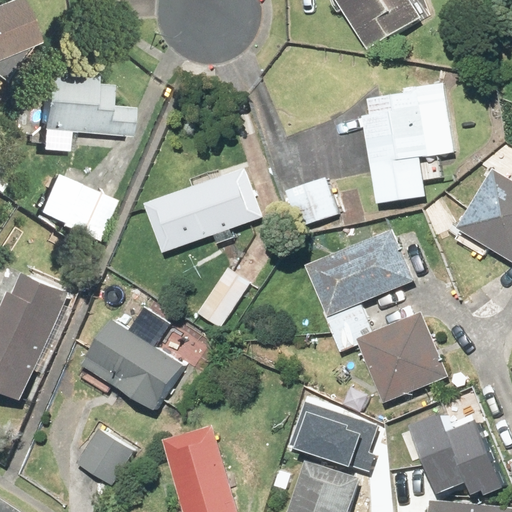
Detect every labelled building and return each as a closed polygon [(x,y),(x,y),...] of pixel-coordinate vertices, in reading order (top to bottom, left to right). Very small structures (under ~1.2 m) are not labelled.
[(0,0),(0,57),(43,40),(26,0),(0,0)] [(422,0),(350,0),(378,48),(432,16),(422,0)] [(48,60),(43,126),(133,133),(135,102),(114,101),(115,80),(98,79),(99,64),(48,60)] [(381,113),(373,114),(388,203),(436,195),(430,156),(465,150),(454,82),(378,94),(381,113)] [(154,201),(172,252),(272,216),(254,165),(154,201)] [(511,167),(508,165),(469,227),(511,253),(511,167)] [(116,200),(55,176),(40,216),(101,240),(116,200)] [(331,178),(288,194),(302,234),(346,219),(331,178)] [(404,227),(316,263),(338,315),(425,280),(404,227)] [(20,292),(15,290),(0,327),(0,383),(34,397),(77,288),(29,269),(20,292)] [(258,286),(232,269),(201,317),(228,334),(258,286)] [(431,310),(367,336),(395,403),(459,377),(431,310)] [(195,364),(122,317),(93,361),(165,408),(195,364)] [(306,404),(291,447),(373,475),(380,456),(368,453),(377,429),(306,404)] [(419,423),(443,492),(475,480),(481,496),(511,485),(488,418),(457,429),(451,412),(419,423)] [(249,511),(221,423),(173,438),(196,511),(249,511)] [(141,447),(104,425),(80,465),(118,487),(141,447)] [(350,511),(359,481),(305,465),(291,511),(350,511)] [(511,511),(511,505),(439,499),(437,511),(511,511)]
